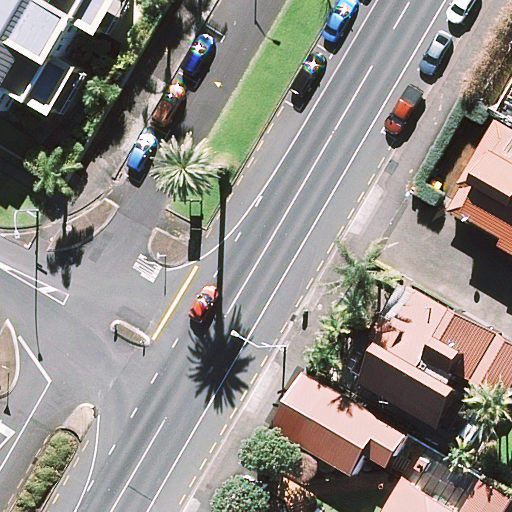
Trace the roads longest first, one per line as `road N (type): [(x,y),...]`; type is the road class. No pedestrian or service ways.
road 1 (secondary): [(418,0),(197,368)]
road 2 (residential): [(91,312),(269,0)]
road 3 (residential): [(0,471),(91,312)]
road 4 (secondary): [(197,368),(112,511)]
